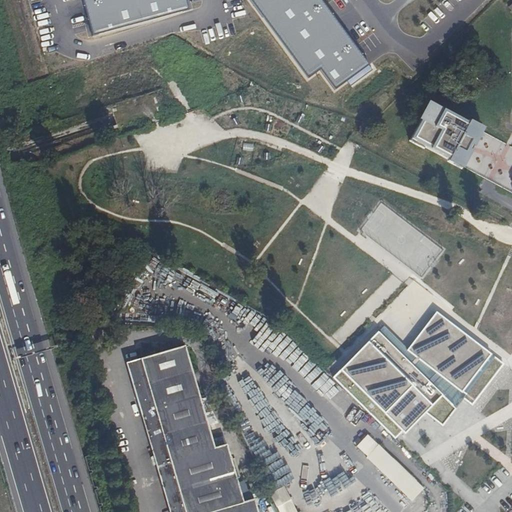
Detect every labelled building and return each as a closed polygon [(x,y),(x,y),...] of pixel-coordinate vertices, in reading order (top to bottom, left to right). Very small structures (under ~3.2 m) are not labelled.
[(79,0),(89,36),(189,10),(185,0),(79,0)] [(249,0),(308,79),(320,70),(334,91),(369,65),(320,0),(249,0)] [(482,131),(430,102),(410,139),(462,167),(482,131)] [(384,327),(332,378),(400,445),(425,415),(442,427),(463,399),(472,406),(504,364),(436,313),(407,349),(384,327)] [(257,511),(254,499),(242,503),(225,445),(214,448),(185,346),(134,360),(133,361),(132,363),(132,365),(132,366),(174,511),(257,511)] [(378,444),(366,458),(411,501),(424,488),(378,444)] [(353,465),(342,471),(345,476),(340,480),(344,487),(360,478),(353,465)] [(295,511),(284,485),(270,491),(278,511),(295,511)]
